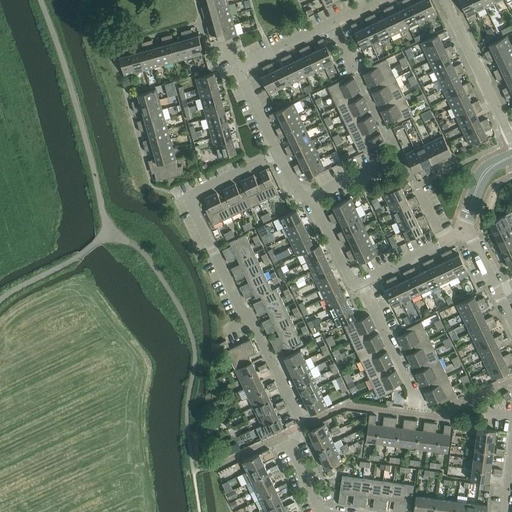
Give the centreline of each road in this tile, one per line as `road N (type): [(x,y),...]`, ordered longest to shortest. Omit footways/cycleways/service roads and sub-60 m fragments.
road 1 (residential): [(275,153),(187,197),(299,427),(290,447),(323,511)]
road 2 (unclassified): [(0,300),(111,230),(40,0)]
road 3 (residential): [(275,153),(237,68),(335,22)]
road 4 (residential): [(511,141),(445,0)]
road 5 (residential): [(419,413),(361,282)]
